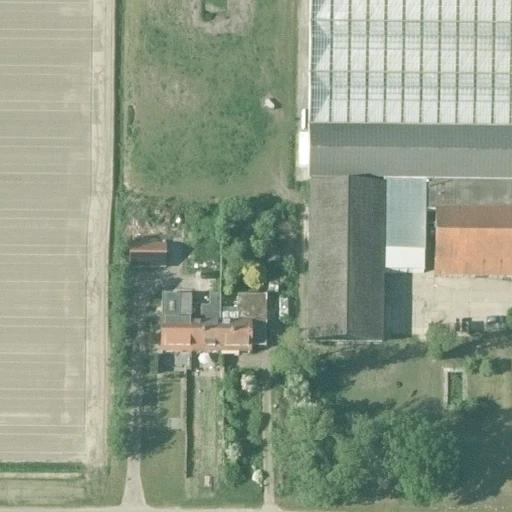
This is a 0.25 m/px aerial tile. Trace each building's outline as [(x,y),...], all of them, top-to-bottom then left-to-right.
[(511,0),(309,0),(308,129),(511,131),(511,0)] [(511,135),(307,134),(306,184),(308,184),(308,188),(307,343),(381,344),(381,184),(433,184),(433,209),(433,279),(511,279),(511,135)] [(161,270),(161,248),(129,248),(128,270),(161,270)] [(387,285),(418,286),(419,255),(402,254),(402,262),(387,261),(387,285)] [(189,355),(189,324),(190,298),(178,298),(178,313),(175,313),(175,320),(178,320),(178,324),(160,324),(160,355),(189,355)] [(189,355),(218,355),(219,298),(208,298),(208,309),(199,309),(199,324),(189,324),(189,355)] [(237,312),(219,312),(219,298),(218,355),(248,356),(248,349),(264,350),(264,299),(237,298),(237,312)]
